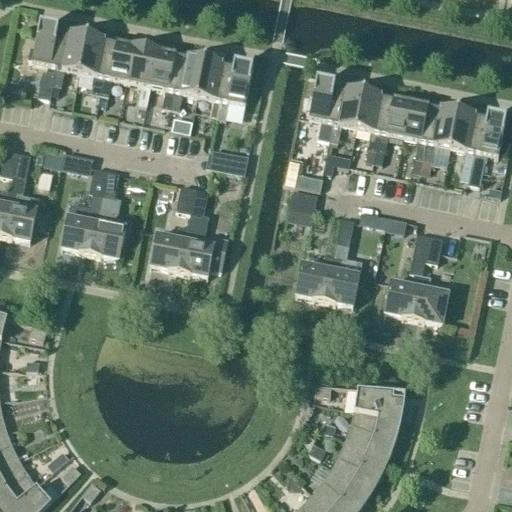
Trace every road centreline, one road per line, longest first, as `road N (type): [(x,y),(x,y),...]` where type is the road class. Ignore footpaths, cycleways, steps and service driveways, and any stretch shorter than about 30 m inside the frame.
road 1 (residential): [(194,172),(0,133)]
road 2 (residential): [(511,237),(342,203)]
road 3 (residential): [(511,349),(475,511)]
